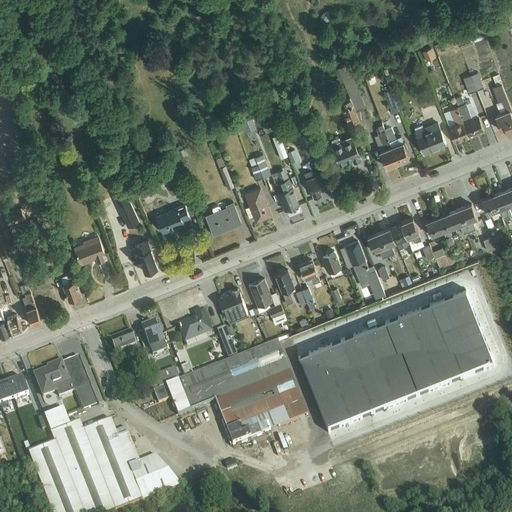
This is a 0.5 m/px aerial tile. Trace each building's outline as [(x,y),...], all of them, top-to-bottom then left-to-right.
[(331,17),(328,11),(323,13),(321,15),(321,18),(321,21),(323,23),(326,24),(328,24),(333,23),(333,25),(338,24),(335,15),(331,17)] [(471,30),(458,36),(459,39),(467,35),(468,37),(473,35),(472,31),(471,30)] [(475,43),(484,39),(482,33),(473,37),(475,43)] [(432,48),(423,52),(426,61),(436,57),(432,48)] [(344,82),(354,78),(348,65),(335,70),(338,77),(335,78),(337,84),(344,82)] [(470,76),(476,91),(483,88),(478,73),(470,76)] [(388,84),(393,82),(391,75),(385,77),(388,84)] [(511,115),(510,111),(511,110),(498,75),(493,77),(496,87),(492,88),(498,103),(496,104),(500,114),(496,116),(502,132),(506,130),(509,137),(511,135),(511,115)] [(469,94),(476,91),(470,76),(463,79),(469,94)] [(350,98),(361,125),(369,122),(363,109),(366,108),(354,78),(344,82),(350,98)] [(399,111),(395,102),(390,90),(384,93),(392,114),(399,111)] [(309,111),(313,99),(307,97),(303,109),(309,111)] [(457,108),(469,137),(484,131),(473,102),(464,105),(461,97),(454,100),(457,108)] [(349,130),(361,125),(350,98),(344,101),(343,103),(345,109),(342,111),(349,130)] [(300,107),(290,111),(293,118),(303,114),(300,107)] [(455,143),(469,137),(457,108),(443,114),(455,143)] [(253,119),(243,122),(247,132),(256,129),(253,119)] [(414,129),(424,155),(433,151),(432,150),(446,145),(437,122),(423,128),(422,126),(414,129)] [(398,163),(385,131),(383,125),(378,127),(378,128),(376,129),(378,135),(375,137),(387,168),(398,163)] [(385,131),(398,163),(409,159),(401,137),(396,139),(392,128),(385,131)] [(279,135),(272,138),(281,159),(287,156),(279,135)] [(352,161),(353,163),(362,159),(353,136),(342,141),(341,139),(338,138),(332,140),(331,143),(332,145),(331,146),(339,166),(352,161)] [(156,143),(143,148),(146,154),(149,153),(150,158),(160,154),(156,143)] [(182,146),(177,148),(178,151),(177,151),(179,158),(188,155),(185,148),(184,149),(182,146)] [(292,163),(299,160),(295,150),(288,153),(292,163)] [(259,164),(264,177),(271,174),(266,162),(265,162),(262,154),(256,157),(258,164),(259,164)] [(221,157),(216,159),(228,190),(234,188),(225,164),(224,165),(221,157)] [(252,166),(258,164),(256,157),(249,159),(252,166)] [(256,180),(264,177),(259,164),(251,167),(256,180)] [(126,169),(128,173),(136,170),(134,165),(126,169)] [(307,179),(314,199),(322,196),(320,192),(327,190),(321,174),(323,173),(319,165),(313,167),(314,169),(308,172),(311,178),(307,179)] [(285,169),(271,174),(286,211),(299,205),(285,169)] [(138,175),(133,178),(135,183),(141,198),(152,193),(145,179),(138,175)] [(81,194),(87,188),(80,181),(74,187),(81,194)] [(245,208),(249,218),(254,216),(257,222),(272,216),(260,187),(244,193),(250,206),(245,208)] [(114,197),(128,227),(140,222),(126,192),(114,197)] [(506,208),(510,206),(505,192),(493,196),(503,219),(509,217),(506,208)] [(504,223),(503,219),(493,196),(482,201),(488,215),(491,214),(494,220),(497,218),(500,225),(505,223),(504,223)] [(206,216),(214,235),(241,224),(233,202),(226,205),(227,208),(222,209),(220,207),(218,206),(213,208),(212,210),(214,213),(206,216)] [(156,216),(163,233),(185,225),(183,221),(190,218),(185,203),(170,209),(171,210),(156,216)] [(472,205),(460,209),(469,232),(476,230),(472,221),(477,219),(472,205)] [(10,213),(14,223),(25,218),(21,208),(10,213)] [(463,235),(469,232),(460,209),(449,214),(454,228),(460,226),(463,235)] [(450,230),(454,228),(449,214),(438,218),(443,232),(446,239),(449,246),(453,244),(451,237),(452,236),(450,230)] [(483,227),(488,225),(486,217),(480,219),(483,227)] [(432,237),(443,232),(438,218),(426,223),(432,237)] [(416,242),(421,240),(413,220),(402,224),(409,241),(414,239),(416,242)] [(413,252),(409,241),(402,224),(390,229),(397,243),(399,250),(406,247),(408,254),(413,252)] [(391,245),(397,243),(390,229),(379,233),(389,256),(395,254),(391,245)] [(383,259),(389,256),(379,233),(368,238),(374,253),(379,250),(383,259)] [(75,246),(81,263),(95,257),(97,261),(107,258),(98,235),(83,241),(84,242),(75,246)] [(493,240),(497,250),(507,246),(503,236),(493,240)] [(488,252),(496,249),(491,238),(483,241),(488,252)] [(440,269),(456,263),(449,246),(446,239),(442,240),(445,248),(432,252),(434,257),(435,260),(436,259),(440,269)] [(142,262),(146,273),(158,268),(148,240),(135,245),(138,254),(135,255),(138,264),(142,262)] [(460,241),(456,243),(459,253),(464,251),(460,241)] [(386,297),(373,266),(368,268),(358,242),(346,247),(353,266),(362,288),(370,285),(376,301),(386,297)] [(18,257),(13,246),(9,247),(11,250),(9,251),(12,259),(18,257)] [(434,257),(432,252),(430,246),(423,249),(427,260),(434,257)] [(346,247),(340,249),(348,269),(353,266),(346,247)] [(339,269),(341,268),(334,252),(323,256),(332,277),(341,274),(339,269)] [(456,255),(455,258),(456,261),(459,263),(463,262),(465,258),(463,254),(460,253),(456,255)] [(301,271),(305,281),(307,286),(320,281),(312,260),(299,266),(301,271)] [(76,280),(79,279),(73,262),(64,265),(67,275),(61,277),(70,301),(82,296),(76,280)] [(389,278),(385,267),(378,270),(383,281),(389,278)] [(289,290),(295,288),(288,270),(276,275),(287,304),(293,302),(289,290)] [(479,360),(445,274),(386,297),(376,301),(345,314),(340,316),(335,318),(328,320),(238,357),(229,360),(192,375),(185,378),(179,380),(159,388),(153,391),(159,404),(171,399),(174,406),(172,407),(174,410),(175,409),(178,416),(215,401),(233,445),(371,390),(373,396),(385,391),(383,386),(468,352),(472,362),(479,360)] [(404,274),(395,278),(399,286),(408,282),(404,274)] [(420,275),(411,278),(413,284),(422,280),(420,275)] [(287,319),(276,292),(271,295),(264,279),(250,285),(258,307),(273,301),(275,306),(269,308),(275,324),(287,319)] [(33,326),(43,322),(28,283),(20,286),(23,295),(25,294),(26,296),(23,298),(33,326)] [(307,303),(310,310),(316,307),(308,288),(302,290),(307,303)] [(233,294),(220,299),(230,324),(249,316),(238,289),(232,292),(233,294)] [(340,316),(345,314),(340,301),(342,301),(338,289),(331,292),(340,316)] [(301,306),(307,303),(302,290),(296,292),(301,306)] [(10,334),(22,330),(14,305),(1,309),(10,334)] [(0,338),(10,334),(1,309),(0,310),(0,308),(0,338)] [(328,320),(335,318),(331,309),(325,312),(328,320)] [(192,321),(179,326),(186,344),(212,333),(203,311),(195,314),(198,320),(192,322),(192,321)] [(155,322),(142,327),(150,349),(158,345),(160,349),(167,347),(159,329),(159,330),(158,330),(155,322)] [(226,327),(230,338),(236,336),(231,325),(226,327)] [(238,357),(230,338),(226,327),(217,330),(229,360),(238,357)] [(111,340),(116,355),(125,351),(127,359),(139,354),(130,332),(130,333),(112,340),(111,339),(111,340)] [(158,345),(150,349),(153,356),(168,349),(167,347),(160,349),(158,345)] [(187,361),(196,358),(194,352),(185,355),(187,361)] [(80,412),(81,415),(86,413),(85,411),(99,405),(99,404),(97,402),(96,403),(90,387),(91,386),(91,384),(89,383),(79,359),(80,359),(79,357),(77,356),(76,358),(76,359),(63,364),(73,393),(75,392),(82,411),(80,412)] [(73,393),(63,364),(62,362),(61,362),(49,367),(48,367),(49,369),(35,375),(44,398),(57,393),(59,398),(73,393)] [(185,378),(192,375),(188,365),(181,368),(185,378)] [(159,388),(179,380),(175,368),(155,376),(158,386),(159,388)] [(154,374),(147,377),(152,389),(158,386),(155,376),(154,374)] [(0,404),(31,394),(25,377),(0,384),(0,404)] [(51,433),(70,426),(64,410),(45,417),(51,433)] [(50,511),(115,511),(181,486),(157,457),(156,456),(140,463),(126,428),(116,432),(111,420),(83,431),(80,422),(70,426),(51,433),(55,443),(28,454),(50,511)]
